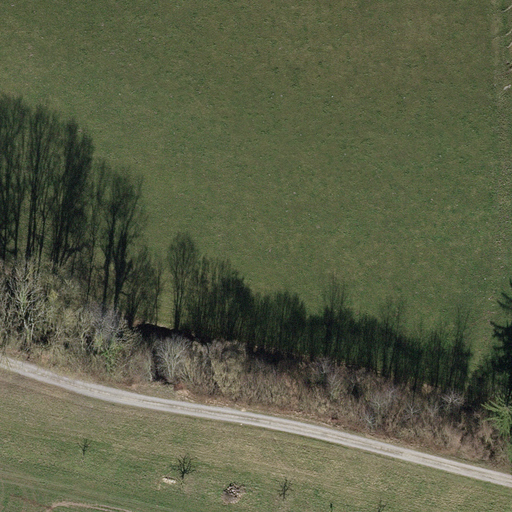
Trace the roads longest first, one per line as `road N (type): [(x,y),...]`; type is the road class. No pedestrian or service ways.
road 1 (track): [(511,418),(39,302),(0,284)]
road 2 (track): [(511,477),(305,427),(94,394),(0,357)]
